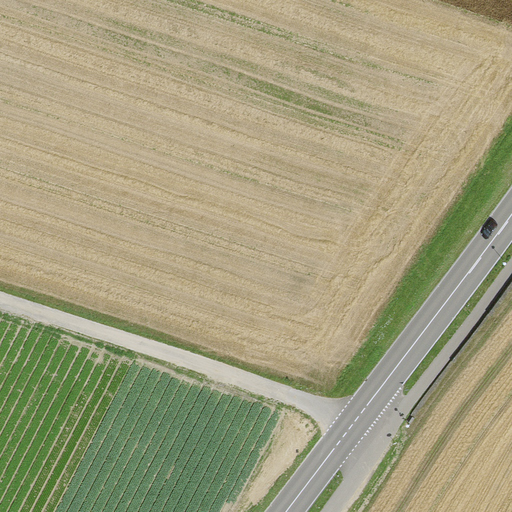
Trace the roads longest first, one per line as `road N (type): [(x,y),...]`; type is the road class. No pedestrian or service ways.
road 1 (track): [(381,442),(321,406),(0,299)]
road 2 (secondary): [(285,511),(511,212)]
